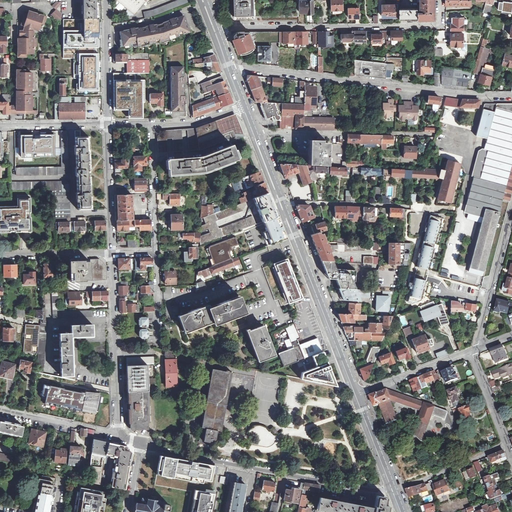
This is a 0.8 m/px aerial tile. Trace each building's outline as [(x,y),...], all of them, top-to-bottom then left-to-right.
[(82,0),(83,19),(98,19),(98,0),(82,0)] [(117,0),(117,1),(115,3),(115,7),(120,12),(124,7),(128,3),(124,0),(117,0)] [(124,0),(128,3),(124,7),(128,10),(135,15),(146,1),(143,0),(124,0)] [(176,8),(188,3),(186,0),(178,0),(173,2),(153,10),(144,12),(145,19),(156,16),(176,8)] [(236,0),(237,18),(252,18),(298,16),(297,0),(236,0)] [(300,0),(301,13),(308,12),(308,13),(314,13),(313,0),(300,0)] [(331,0),(332,10),(333,10),(333,13),(342,13),(342,10),(343,10),(342,0),(331,0)] [(435,0),(420,0),(421,1),(421,12),(418,12),(418,19),(435,19),(435,5),(435,0)] [(446,0),(446,5),(471,6),(470,0),(486,0),(486,3),(483,13),(490,15),(493,3),(492,3),(493,0),(446,0)] [(502,10),(511,11),(511,1),(504,1),(503,0),(494,0),(494,1),(500,1),(498,9),(502,10)] [(61,4),(61,1),(56,2),(52,6),(56,9),(61,4)] [(382,5),(382,17),(392,17),(392,18),(397,18),(397,17),(397,4),(386,5),(386,3),(384,3),(384,4),(382,5)] [(356,18),(360,18),(360,6),(351,6),(351,8),(349,8),(349,18),(356,18)] [(400,9),(400,19),(404,19),(418,19),(418,12),(418,8),(409,9),(409,7),(405,7),(405,9),(400,9)] [(57,20),(62,20),(61,15),(57,10),(52,16),(56,20),(57,20)] [(18,57),(24,57),(25,57),(25,53),(32,53),(33,46),(36,46),(36,39),(33,39),(33,31),(32,31),(33,28),(39,30),(39,27),(41,27),(43,26),(46,17),(29,11),(28,15),(25,13),(21,25),(23,25),(25,26),(23,31),(20,32),(20,36),(18,36),(18,57)] [(164,43),(187,34),(191,33),(184,16),(183,15),(174,18),(172,19),(171,19),(160,23),(154,24),(151,25),(150,25),(133,28),(132,28),(129,29),(129,30),(127,30),(120,32),(121,38),(122,46),(124,46),(125,46),(129,45),(129,47),(137,46),(137,48),(164,43)] [(460,30),(464,30),(464,18),(460,18),(452,17),(452,24),(451,24),(451,30),(460,30)] [(74,19),(63,19),(63,58),(74,58),(74,76),(74,78),(76,78),(79,78),(79,91),(85,91),(99,91),(99,75),(99,72),(97,72),(97,69),(98,69),(98,61),(98,39),(97,39),(97,31),(98,31),(98,27),(98,24),(98,22),(98,19),(83,19),(81,19),(74,19)] [(391,39),(403,39),(403,30),(391,31),(391,39)] [(279,32),(279,42),(288,42),(297,42),(297,31),(293,31),(279,32)] [(297,31),(297,42),(297,47),(300,47),(300,43),(308,43),(308,37),(308,31),(307,31),(297,31)] [(320,31),(320,45),(333,44),(333,35),(328,35),(328,31),(320,31)] [(342,40),(343,40),(343,42),(352,42),(352,41),(353,41),(353,31),(342,31),(342,40)] [(355,31),(355,43),(363,43),(363,41),(366,41),(367,31),(355,31)] [(382,31),(383,33),(372,33),(372,42),(383,42),(383,38),(387,38),(387,31),(382,31)] [(250,32),(249,33),(247,33),(246,34),(245,32),(240,32),(239,32),(238,32),(239,34),(237,35),(238,37),(235,38),(238,47),(252,42),(252,40),(250,32)] [(279,42),(279,32),(275,32),(249,32),(250,32),(252,40),(253,43),(279,42)] [(451,34),(452,46),(452,47),(459,47),(465,47),(465,42),(464,42),(463,34),(451,34)] [(240,52),(244,48),(245,47),(248,45),(252,46),(255,46),(253,43),(252,40),(252,42),(238,47),(240,52)] [(256,46),(257,59),(271,59),(271,46),(256,46)] [(481,46),(474,72),(481,74),(480,81),(491,83),(493,76),(495,70),(485,67),(488,51),(489,48),(486,47),(481,46)] [(511,54),(505,53),(503,64),(511,66),(511,54)] [(39,54),(39,60),(41,60),(41,71),(49,71),(49,59),(43,59),(43,54),(39,54)] [(128,55),(116,54),(116,63),(128,63),(128,61),(128,55)] [(204,58),(205,63),(216,62),(214,55),(212,55),(209,57),(205,58),(204,58)] [(386,78),(387,70),(387,61),(387,59),(371,57),(371,61),(355,59),(354,69),(355,74),(386,78)] [(431,60),(424,60),(423,60),(418,60),(418,74),(431,74),(433,74),(433,67),(431,67),(431,60)] [(135,73),(150,73),(150,61),(128,61),(128,63),(128,73),(135,73)] [(216,62),(205,63),(203,63),(203,66),(206,66),(206,71),(211,71),(221,72),(218,65),(217,63),(216,62)] [(0,64),(0,69),(1,69),(1,77),(7,77),(7,73),(9,73),(9,65),(0,64)] [(184,67),(171,67),(171,108),(184,108),(184,104),(180,104),(180,101),(184,101),(185,99),(186,99),(185,98),(185,97),(184,96),(183,82),(184,81),(184,78),(183,77),(180,77),(180,74),(183,74),(184,74),(184,67)] [(465,90),(470,78),(471,72),(442,67),(442,73),(435,73),(435,85),(442,86),(442,84),(456,86),(455,89),(465,90)] [(17,96),(17,106),(17,114),(23,114),(23,111),(33,111),(33,107),(35,107),(35,100),(33,100),(28,100),(28,92),(30,92),(31,88),(33,89),(33,73),(26,73),(26,71),(21,71),(17,71),(17,74),(17,93),(19,93),(19,96),(17,96)] [(203,89),(224,81),(222,76),(201,84),(203,89)] [(259,87),(261,87),(257,76),(247,76),(247,79),(251,90),(259,87)] [(189,80),(189,85),(198,82),(196,77),(189,80)] [(272,86),(281,87),(281,79),(273,78),(272,84),(272,85),(272,86)] [(65,95),(67,95),(67,84),(67,79),(59,80),(60,84),(58,85),(57,85),(57,95),(58,95),(58,96),(65,96),(65,95)] [(135,80),(114,80),(114,110),(129,110),(129,116),(143,116),(143,80),(135,80)] [(228,93),(226,86),(224,81),(203,89),(205,93),(215,90),(217,95),(214,96),(215,97),(218,96),(228,93)] [(304,95),(304,86),(304,83),(305,82),(304,81),(300,81),(300,91),(300,93),(300,97),(295,97),(295,104),(304,104),(304,95)] [(312,118),(312,108),(314,108),(316,106),(316,95),(316,88),(314,87),(309,87),(309,83),(304,83),(304,86),(304,95),(304,104),(303,118),(312,118)] [(260,103),(269,103),(268,101),(266,101),(266,100),(261,87),(259,87),(251,90),(255,101),(255,102),(256,103),(260,103)] [(222,107),(232,103),(230,97),(228,93),(218,96),(222,107)] [(163,106),(163,94),(161,94),(150,94),(150,103),(157,103),(157,106),(163,106)] [(194,117),(205,113),(212,111),(222,107),(218,96),(215,97),(193,105),(194,117)] [(428,96),(427,103),(439,104),(440,98),(440,97),(428,96)] [(443,104),(455,105),(454,107),(455,107),(457,99),(446,97),(445,98),(443,104)] [(171,108),(171,112),(185,112),(185,99),(184,101),(180,101),(180,104),(184,104),(184,108),(171,108)] [(455,107),(460,108),(478,108),(480,100),(462,100),(457,99),(455,107)] [(393,106),(393,100),(388,100),(388,104),(383,103),(383,112),(384,113),(384,119),(386,121),(389,119),(393,119),(392,112),(393,106)] [(3,102),(0,102),(0,110),(2,110),(2,114),(10,114),(10,106),(8,106),(8,102),(3,102)] [(397,106),(397,112),(398,113),(398,119),(401,121),(403,119),(407,120),(411,120),(414,121),(416,120),(417,113),(418,112),(418,106),(412,106),(413,102),(404,102),(404,106),(397,106)] [(303,129),(303,118),(304,104),(295,104),(269,103),(260,103),(266,120),(274,117),(275,120),(276,120),(276,121),(280,121),(280,128),(292,129),(294,126),(294,116),(295,116),(295,129),(303,129)] [(472,176),(474,176),(511,186),(511,103),(485,104),(476,136),(487,139),(484,150),(483,149),(479,151),(472,176)] [(58,120),(86,119),(86,104),(75,104),(71,104),(58,104),(58,120)] [(234,134),(235,134),(236,134),(238,134),(243,134),(237,117),(232,115),(223,119),(225,120),(229,131),(233,130),(234,134)] [(333,130),(336,130),(336,125),(334,125),(334,118),(312,118),(303,118),(303,129),(333,130)] [(223,119),(221,119),(215,121),(196,128),(181,129),(162,131),(162,135),(157,136),(158,154),(201,150),(225,141),(230,143),(229,139),(230,139),(227,132),(229,131),(225,120),(223,119)] [(62,167),(61,131),(15,131),(15,168),(62,167)] [(15,168),(15,171),(17,171),(17,175),(68,174),(67,131),(61,131),(62,167),(15,168)] [(347,135),(347,144),(350,144),(350,142),(360,143),(360,135),(347,135)] [(360,144),(360,147),(364,147),(364,144),(365,144),(365,142),(377,143),(377,144),(381,144),(381,136),(372,136),(371,135),(367,135),(360,135),(360,143),(360,144)] [(381,136),(381,144),(381,150),(386,150),(386,143),(393,143),(393,136),(381,136)] [(75,137),(76,146),(74,147),(74,149),(76,149),(77,171),(75,171),(75,174),(77,174),(78,198),(76,198),(76,201),(78,200),(78,209),(83,209),(90,209),(90,201),(91,201),(91,198),(91,192),(90,192),(88,154),(89,154),(89,148),(89,145),(88,145),(88,137),(75,137)] [(309,165),(326,166),(327,158),(328,158),(328,151),(327,151),(327,143),(322,143),(322,141),(309,140),(309,165)] [(168,169),(169,174),(169,176),(196,174),(202,174),(206,173),(213,170),(236,162),(235,159),(239,158),(236,150),(235,146),(203,157),(168,160),(168,161),(168,169)] [(415,156),(416,147),(409,147),(404,147),(404,155),(404,158),(415,158),(415,156)] [(131,165),(134,165),(134,171),(142,171),(142,165),(146,165),(146,157),(134,157),(131,157),(131,160),(131,165)] [(128,160),(121,160),(115,160),(115,163),(115,169),(128,168),(128,161),(128,160)] [(425,168),(424,171),(412,171),(411,177),(439,178),(442,179),(437,199),(450,202),(460,164),(461,164),(461,163),(449,160),(448,161),(447,160),(446,167),(435,167),(434,170),(427,170),(427,168),(425,168)] [(303,185),(312,182),(311,181),(306,166),(280,164),(280,165),(281,167),(282,171),(285,178),(298,172),(299,174),(303,185)] [(306,166),(311,181),(315,179),(313,173),(328,173),(328,172),(328,167),(306,166)] [(264,183),(259,171),(249,175),(252,181),(254,186),(254,187),(264,183)] [(249,175),(242,178),(244,184),(245,184),(247,183),(252,181),(249,175)] [(511,190),(511,186),(474,176),(464,212),(480,216),(482,208),(499,212),(502,199),(509,201),(511,190)] [(242,178),(232,182),(236,193),(247,189),(245,184),(244,184),(242,178)] [(145,179),(135,180),(135,191),(146,191),(145,179)] [(47,193),(55,193),(62,192),(61,188),(61,181),(32,182),(32,189),(46,189),(47,193)] [(32,189),(32,182),(11,183),(11,190),(12,190),(17,190),(32,189)] [(258,197),(268,193),(264,183),(254,187),(255,189),(258,197)] [(55,193),(56,202),(70,202),(69,188),(61,188),(62,192),(55,193)] [(258,197),(255,189),(249,192),(252,199),(254,199),(258,197)] [(252,199),(249,192),(247,192),(246,191),(245,192),(246,192),(243,194),(244,196),(239,198),(241,204),(245,202),(248,201),(252,199)] [(264,221),(267,219),(268,220),(277,216),(276,215),(275,212),(275,211),(268,193),(258,197),(254,199),(258,210),(257,210),(258,212),(259,211),(263,221),(264,221)] [(180,194),(179,194),(170,194),(170,199),(170,205),(178,205),(180,205),(180,194)] [(129,195),(116,195),(117,221),(129,220),(132,220),(132,195),(131,195),(129,195)] [(0,229),(20,229),(20,222),(24,222),(24,213),(28,212),(28,203),(31,203),(31,198),(17,198),(17,208),(6,209),(6,206),(0,206),(0,229)] [(56,202),(56,211),(70,210),(70,202),(56,202)] [(217,221),(242,211),(242,210),(244,209),(245,207),(246,205),(245,202),(241,204),(229,208),(224,210),(222,211),(221,212),(215,214),(217,221)] [(0,232),(32,231),(31,203),(28,203),(28,212),(24,213),(24,222),(20,222),(20,229),(0,229),(0,232)] [(201,219),(212,215),(213,206),(208,205),(208,207),(203,206),(201,219)] [(309,206),(304,205),(297,205),(296,207),(302,222),(314,217),(309,206)] [(322,212),(321,206),(316,207),(319,223),(324,221),(322,212)] [(346,218),(346,207),(342,207),(340,207),(334,206),(335,218),(346,218)] [(346,218),(351,218),(352,221),(357,221),(357,218),(357,215),(360,215),(362,215),(363,214),(363,208),(358,207),(357,207),(348,207),(346,207),(346,218)] [(363,214),(362,215),(362,219),(368,219),(368,217),(373,217),(373,215),(382,216),(382,208),(376,208),(376,212),(374,212),(374,208),(364,208),(363,208),(363,214)] [(403,213),(404,209),(401,209),(390,208),(389,215),(389,216),(392,217),(392,221),(400,221),(399,222),(403,222),(403,213)] [(482,275),(499,212),(482,208),(480,216),(483,217),(469,272),(482,275)] [(70,210),(56,211),(56,222),(70,222),(71,222),(70,210)] [(480,216),(468,213),(467,218),(482,222),(483,217),(480,216)] [(200,244),(223,236),(220,228),(218,229),(216,222),(217,221),(215,214),(212,215),(201,219),(200,244)] [(180,229),(180,224),(181,224),(181,220),(180,220),(180,215),(168,215),(169,230),(180,229)] [(248,226),(256,224),(253,216),(245,219),(248,226)] [(266,233),(270,245),(273,243),(274,244),(285,239),(281,228),(277,216),(268,220),(267,219),(264,221),(263,221),(266,230),(265,230),(266,233)] [(426,218),(421,241),(430,243),(436,221),(426,218)] [(151,219),(135,220),(135,224),(139,224),(140,230),(151,230),(151,219)] [(223,236),(236,231),(248,226),(245,219),(220,228),(223,236)] [(95,221),(95,225),(95,230),(106,230),(105,220),(95,221)] [(117,231),(129,230),(129,227),(129,220),(117,221),(117,231)] [(75,222),(72,222),(72,231),(75,231),(85,231),(85,225),(85,221),(78,221),(75,222)] [(324,221),(319,223),(311,225),(314,234),(318,233),(319,233),(327,231),(324,221)] [(56,227),(59,227),(59,232),(70,232),(70,222),(56,222),(56,227)] [(319,233),(318,233),(314,234),(311,235),(320,259),(321,261),(333,262),(332,259),(329,252),(331,251),(330,251),(329,247),(330,247),(328,242),(329,241),(327,232),(322,234),(320,234),(319,233)] [(182,233),(182,242),(194,241),(194,233),(182,233)] [(208,247),(215,266),(218,265),(232,259),(229,251),(232,250),(231,247),(237,245),(235,237),(208,247)] [(329,241),(328,242),(330,247),(329,247),(330,251),(335,251),(335,249),(337,249),(337,245),(340,245),(344,245),(344,243),(334,242),(329,242),(329,241)] [(407,265),(411,243),(403,243),(388,243),(388,264),(402,265),(407,265)] [(430,246),(420,244),(414,266),(424,268),(430,246)] [(184,253),(184,263),(190,263),(190,258),(199,258),(199,248),(189,248),(189,252),(184,253)] [(240,264),(238,257),(232,259),(218,265),(220,271),(240,264)] [(140,258),(141,270),(146,270),(146,265),(153,265),(152,258),(140,258)] [(304,299),(288,258),(273,264),(289,305),(304,299)] [(90,262),(91,280),(106,279),(105,266),(104,264),(99,259),(90,260),(90,262)] [(132,259),(129,259),(118,259),(119,269),(130,269),(132,269),(132,259)] [(322,263),(328,279),(332,279),(331,279),(330,278),(329,278),(328,277),(327,276),(327,275),(326,275),(326,274),(326,273),(326,272),(326,271),(326,265),(334,266),(334,264),(333,262),(321,261),(322,263)] [(90,262),(69,262),(70,280),(91,280),(90,262)] [(44,264),(44,276),(44,278),(52,277),(52,271),(50,271),(50,264),(44,264)] [(402,265),(388,264),(379,264),(378,266),(377,272),(373,290),(396,292),(402,265)] [(4,277),(17,276),(16,274),(16,265),(4,265),(4,277)] [(220,271),(218,265),(215,266),(202,271),(201,271),(202,274),(204,277),(220,271)] [(334,266),(326,265),(326,271),(326,272),(326,273),(326,274),(326,275),(327,275),(327,276),(328,277),(329,278),(330,278),(331,279),(332,279),(336,279),(338,285),(340,285),(340,288),(355,289),(354,285),(351,285),(351,282),(352,282),(355,282),(355,270),(342,270),(342,272),(339,271),(339,270),(336,269),(334,266)] [(176,284),(175,271),(165,272),(165,284),(176,284)] [(23,275),(23,285),(29,285),(30,284),(35,284),(35,281),(35,272),(29,272),(29,275),(23,275)] [(421,280),(411,277),(407,295),(416,298),(421,280)] [(197,290),(205,287),(203,282),(197,283),(197,290)] [(358,296),(370,297),(370,290),(355,289),(340,288),(339,288),(339,289),(343,300),(359,300),(358,296)] [(93,296),(93,303),(102,302),(101,301),(101,300),(108,300),(108,291),(106,291),(93,291),(93,296)] [(80,297),(80,292),(68,292),(68,298),(69,298),(71,298),(71,305),(82,305),(82,297),(80,297)] [(59,293),(52,293),(53,318),(92,317),(92,310),(66,311),(59,312),(59,308),(59,293)] [(378,295),(378,303),(376,303),(376,310),(388,311),(388,304),(389,303),(389,296),(378,295)] [(120,313),(139,312),(139,305),(128,305),(128,308),(125,308),(125,299),(119,299),(120,313)] [(212,310),(217,321),(218,324),(247,313),(241,299),(231,303),(231,302),(222,305),(223,306),(212,310)] [(451,300),(451,316),(456,316),(456,311),(462,311),(462,302),(451,300)] [(500,313),(500,312),(507,314),(509,308),(511,309),(511,303),(497,300),(494,312),(500,313)] [(433,301),(420,306),(422,311),(420,312),(423,320),(437,315),(441,326),(449,323),(441,304),(435,306),(433,301)] [(462,311),(468,312),(468,310),(474,311),(475,304),(462,302),(462,311)] [(359,313),(360,304),(349,303),(348,314),(359,315),(359,313)] [(188,332),(217,321),(212,310),(211,307),(202,311),(201,309),(193,313),(193,314),(183,318),(188,332)] [(16,316),(24,317),(25,315),(24,309),(17,308),(16,316)] [(366,315),(359,315),(348,314),(338,313),(341,322),(349,323),(349,317),(352,318),(352,317),(354,316),(354,319),(366,320),(366,315)] [(146,327),(146,326),(148,325),(149,324),(148,319),(146,317),(141,317),(141,319),(138,319),(139,325),(141,325),(141,327),(146,327)] [(37,372),(44,373),(48,324),(47,324),(43,323),(41,322),(37,363),(37,372)] [(284,366),(304,359),(299,345),(297,340),(300,338),(294,323),(288,328),(286,329),(293,348),(279,354),(284,366)] [(380,333),(381,323),(370,323),(370,329),(369,332),(380,333)] [(26,325),(25,338),(24,346),(24,352),(37,353),(39,326),(26,325)] [(73,339),(95,338),(95,334),(94,325),(84,325),(72,326),(73,327),(73,333),(73,339)] [(250,332),(261,360),(276,354),(272,344),(273,344),(270,336),(269,336),(265,326),(250,332)] [(402,329),(405,337),(413,334),(410,326),(402,329)] [(1,341),(15,341),(15,334),(14,334),(15,329),(8,329),(8,327),(2,327),(1,341)] [(146,329),(141,329),(141,330),(139,331),(139,337),(140,337),(141,338),(141,339),(147,339),(147,338),(148,336),(149,336),(149,331),(148,331),(146,330),(146,329)] [(412,339),(417,353),(429,348),(429,347),(433,345),(431,338),(426,340),(423,331),(419,333),(420,336),(412,339)] [(385,333),(380,333),(369,332),(366,332),(362,332),(345,332),(347,336),(349,337),(349,338),(351,338),(351,337),(354,337),(354,341),(358,341),(361,341),(381,341),(385,333)] [(63,376),(75,376),(73,339),(73,333),(59,334),(60,347),(61,373),(61,376),(63,376)] [(502,345),(490,350),(492,355),(494,355),(497,363),(507,359),(502,345)] [(368,365),(372,364),(373,364),(380,347),(371,347),(366,360),(368,365)] [(396,351),(399,359),(405,357),(405,359),(410,357),(406,347),(396,351)] [(304,359),(268,373),(342,387),(343,387),(328,349),(304,359)] [(189,355),(165,350),(165,351),(165,356),(165,357),(188,362),(189,355)] [(436,354),(437,358),(448,354),(446,350),(436,354)] [(393,363),(394,362),(390,352),(383,355),(378,357),(379,359),(375,361),(378,367),(382,366),(386,364),(388,364),(389,364),(393,363)] [(155,391),(154,357),(153,357),(127,358),(127,366),(128,366),(146,365),(147,391),(154,391),(155,391)] [(20,359),(20,363),(19,369),(23,370),(23,372),(29,373),(32,362),(20,359)] [(165,360),(166,374),(176,374),(176,360),(165,360)] [(2,362),(0,373),(0,376),(8,378),(8,377),(12,378),(15,365),(2,362)] [(367,377),(372,364),(368,365),(361,368),(360,366),(358,367),(359,369),(364,381),(367,377)] [(129,392),(147,391),(146,365),(128,366),(129,373),(127,373),(127,377),(129,377),(129,380),(127,380),(128,392),(129,392)] [(511,368),(511,365),(492,372),(495,379),(503,376),(504,378),(511,374),(511,368)] [(446,383),(458,379),(455,373),(457,372),(455,368),(447,370),(447,369),(442,371),(443,372),(442,373),(446,383)] [(202,427),(206,428),(216,430),(221,431),(222,426),(221,426),(225,408),(217,406),(222,380),(230,382),(232,373),(229,372),(212,369),(211,374),(212,374),(211,381),(210,381),(201,427),(202,427)] [(430,382),(433,381),(434,383),(441,380),(440,377),(438,374),(436,375),(435,371),(427,374),(430,382)] [(166,374),(166,387),(177,386),(176,384),(176,380),(176,374),(166,374)] [(431,385),(430,382),(427,374),(420,377),(418,378),(422,389),(428,387),(428,388),(432,387),(431,385)] [(410,381),(414,392),(422,389),(418,378),(410,381)] [(222,426),(230,382),(222,380),(217,406),(225,408),(221,426),(222,426)] [(47,384),(44,405),(98,415),(102,395),(87,392),(61,387),(47,384)] [(452,409),(461,406),(459,401),(457,394),(458,394),(457,390),(456,388),(448,391),(449,395),(448,395),(450,400),(449,400),(450,405),(449,407),(449,408),(450,408),(452,409)] [(398,394),(387,390),(386,391),(377,394),(376,394),(370,396),(374,406),(379,404),(387,424),(392,422),(394,426),(399,424),(390,400),(422,411),(413,435),(416,436),(421,441),(422,441),(432,415),(445,420),(448,412),(434,407),(430,405),(429,405),(424,403),(398,394)] [(129,392),(130,399),(130,403),(127,403),(127,410),(130,409),(130,428),(137,427),(137,429),(148,429),(147,391),(129,392)] [(154,391),(147,391),(148,429),(155,429),(154,391)] [(432,402),(429,393),(424,394),(426,400),(432,402)] [(452,409),(454,413),(460,410),(466,425),(473,422),(469,412),(470,411),(467,404),(466,404),(461,406),(452,409)] [(22,436),(24,426),(0,421),(0,431),(21,436),(22,436)] [(202,427),(199,442),(203,443),(214,445),(215,443),(203,441),(206,428),(202,427)] [(87,428),(86,430),(85,436),(94,437),(94,430),(87,428)] [(215,443),(216,439),(215,439),(216,430),(206,428),(203,441),(215,443)] [(32,429),(29,443),(43,446),(46,433),(32,429)] [(94,440),(88,483),(102,485),(106,455),(108,442),(94,440)] [(108,442),(106,455),(117,457),(116,463),(129,466),(131,452),(130,450),(127,449),(127,446),(109,442),(108,442)] [(70,446),(68,465),(83,466),(84,453),(82,453),(82,447),(73,446),(70,446)] [(56,450),(55,461),(65,462),(66,450),(62,449),(62,451),(56,450)] [(502,461),(507,459),(506,457),(505,455),(504,451),(489,457),(491,461),(491,462),(492,463),(497,461),(496,460),(501,459),(502,461)] [(0,460),(16,464),(17,457),(0,452),(0,460)] [(160,456),(156,474),(203,483),(203,480),(211,481),(214,466),(191,461),(191,463),(176,460),(176,459),(160,456)] [(474,463),(478,473),(482,471),(479,461),(474,463)] [(111,487),(117,488),(124,489),(129,466),(116,463),(114,473),(113,477),(111,487)] [(473,469),(472,469),(468,471),(471,480),(477,477),(473,469)] [(41,479),(34,511),(51,511),(52,509),(53,509),(54,508),(54,507),(54,506),(53,506),(53,505),(52,505),(51,506),(51,507),(50,507),(47,506),(51,487),(52,484),(54,485),(56,478),(41,475),(41,479)] [(494,486),(493,482),(492,482),(490,477),(484,479),(488,489),(493,487),(494,486)] [(34,511),(41,479),(39,478),(31,511),(34,511)] [(264,481),(262,489),(266,490),(266,492),(269,493),(269,491),(274,492),(275,483),(264,481)] [(434,485),(434,488),(438,498),(450,493),(446,481),(434,485)] [(234,482),(228,511),(240,511),(245,484),(234,482)] [(308,489),(319,491),(320,485),(314,484),(304,483),(303,488),(308,489)] [(416,487),(406,489),(409,498),(427,491),(424,484),(416,487)] [(299,487),(288,485),(288,490),(286,489),(284,500),(297,503),(300,490),(300,489),(299,489),(299,487)] [(488,489),(489,492),(487,493),(490,500),(494,499),(501,496),(499,491),(496,493),(493,487),(488,489)] [(81,488),(76,511),(100,511),(103,498),(104,492),(81,488)] [(297,511),(308,511),(310,509),(304,507),(306,500),(305,500),(305,496),(307,496),(308,489),(303,488),(302,490),(297,511)] [(190,511),(209,511),(213,494),(195,490),(190,511)] [(255,492),(253,501),(258,502),(259,497),(261,497),(261,493),(260,493),(255,492)] [(374,507),(373,511),(387,511),(389,506),(385,505),(386,497),(376,495),(374,507)] [(148,499),(142,498),(141,504),(136,503),(137,502),(136,502),(136,503),(135,503),(135,504),(135,506),(134,511),(133,511),(168,511),(169,510),(169,505),(165,504),(165,502),(159,501),(157,500),(157,497),(151,496),(151,499),(148,498),(148,499)] [(319,497),(316,510),(324,511),(373,511),(374,507),(373,507),(360,505),(355,504),(354,504),(339,501),(338,501),(334,500),(323,498),(319,497)] [(276,511),(278,503),(272,502),(269,511),(276,511)]
